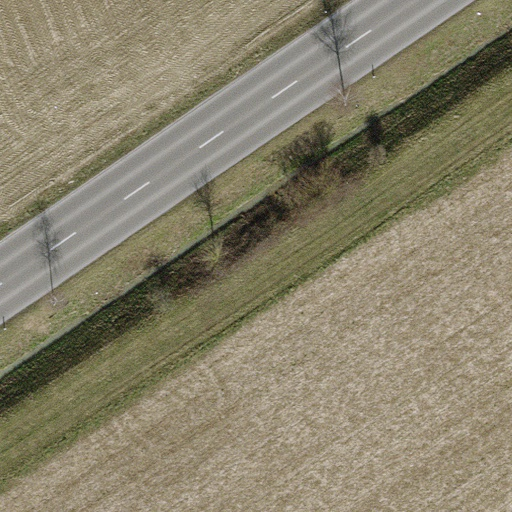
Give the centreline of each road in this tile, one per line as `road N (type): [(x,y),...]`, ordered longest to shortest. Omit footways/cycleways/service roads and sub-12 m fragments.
road 1 (track): [(0,450),(511,102)]
road 2 (secondary): [(0,285),(416,0)]
